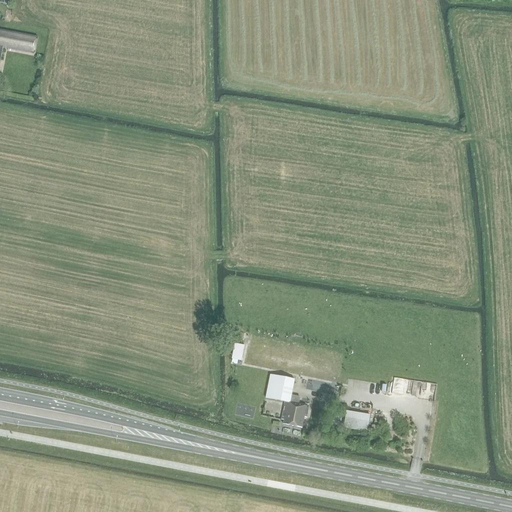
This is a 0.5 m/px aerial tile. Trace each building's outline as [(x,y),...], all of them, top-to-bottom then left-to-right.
[(38,38),(0,30),(0,62),(3,49),(34,55),(38,38)] [(234,345),(231,359),(241,361),(244,346),(234,345)] [(284,402),(285,403),(282,420),(284,420),(284,424),(302,428),(304,418),(307,418),(309,407),(305,406),(305,405),(298,404),(299,402),(290,400),(294,380),(269,375),(265,398),(284,402)] [(424,386),(424,382),(396,377),(394,391),(422,396),(423,391),(428,392),(429,387),(424,386)] [(350,409),(346,427),(370,432),(374,414),(350,409)]
